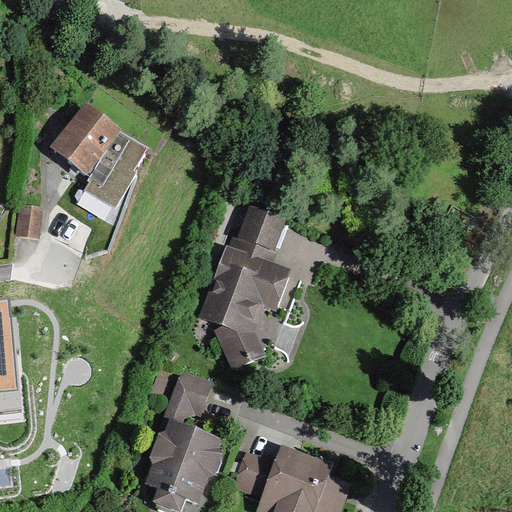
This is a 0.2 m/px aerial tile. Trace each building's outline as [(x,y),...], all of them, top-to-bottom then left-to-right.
[(126,143),(97,120),(69,155),(97,178),(126,143)] [(50,216),(28,213),(25,237),(47,240),(50,216)] [(294,227),(260,215),(252,237),(240,232),(209,317),(229,324),(249,377),(277,368),(266,337),(277,306),(291,311),(305,273),(280,264),(294,227)] [(218,393),(187,380),(173,414),(205,427),(218,393)] [(241,444),(184,420),(156,487),(173,494),(168,505),(185,511),(196,511),(201,501),(215,506),(241,444)] [(286,472),(255,462),(244,494),(268,502),(265,511),(348,511),(356,490),(338,484),(342,470),(293,453),(286,472)]
